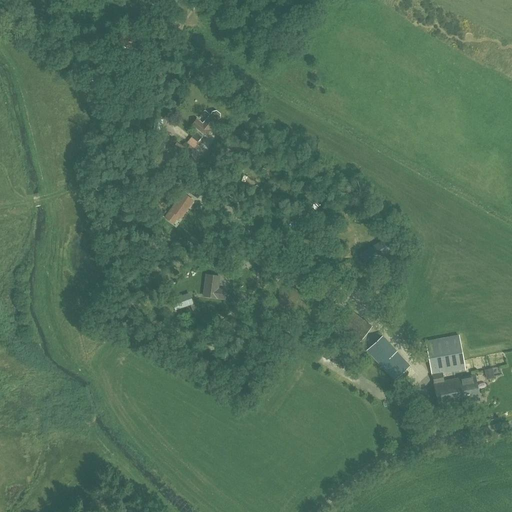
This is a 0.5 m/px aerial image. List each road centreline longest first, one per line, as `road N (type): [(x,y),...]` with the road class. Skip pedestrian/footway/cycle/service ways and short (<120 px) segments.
road 1 (unclassified): [(322,511),(356,478),(389,460),(511,425)]
road 2 (track): [(165,511),(109,456),(53,511)]
road 3 (track): [(165,138),(167,111),(192,66),(186,17),(204,0)]
